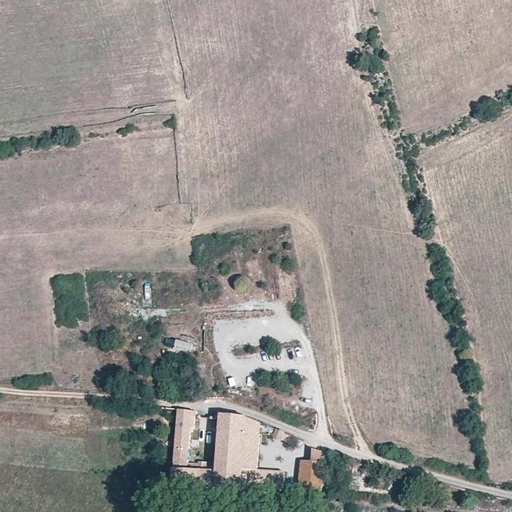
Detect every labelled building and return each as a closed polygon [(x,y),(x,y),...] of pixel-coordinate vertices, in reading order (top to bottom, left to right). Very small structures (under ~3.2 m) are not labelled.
[(270,347),(269,334),(255,335),(256,348),(270,347)] [(193,411),(176,409),(174,451),(190,452),(193,411)] [(245,415),(222,413),(218,451),(217,470),(244,471),(244,474),(256,475),(259,433),(267,437),(274,440),(296,449),(298,438),(245,415)] [(326,451),(312,447),(310,462),(323,464),(326,451)] [(217,470),(189,468),(190,452),(174,451),(172,485),(242,489),(242,486),(243,475),(244,474),(244,471),(217,470)] [(310,462),(302,461),(299,490),(320,493),(323,464),(310,462)] [(243,475),(242,486),(286,490),(286,477),(256,475),(244,474),(243,475)]
